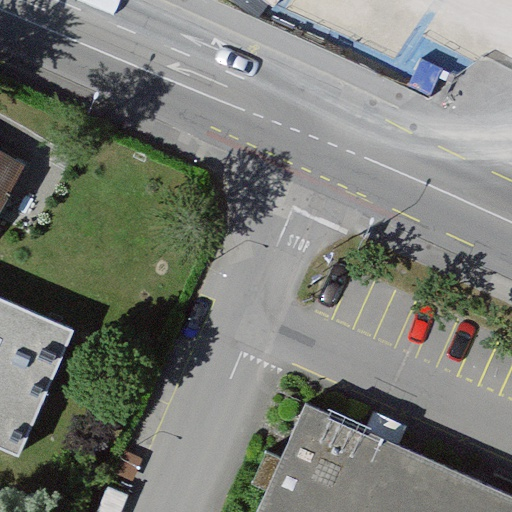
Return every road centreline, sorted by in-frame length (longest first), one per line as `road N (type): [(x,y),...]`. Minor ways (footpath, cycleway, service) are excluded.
road 1 (unclassified): [(168,511),(332,136)]
road 2 (secondary): [(37,0),(332,136)]
road 3 (secondary): [(332,136),(511,219)]
